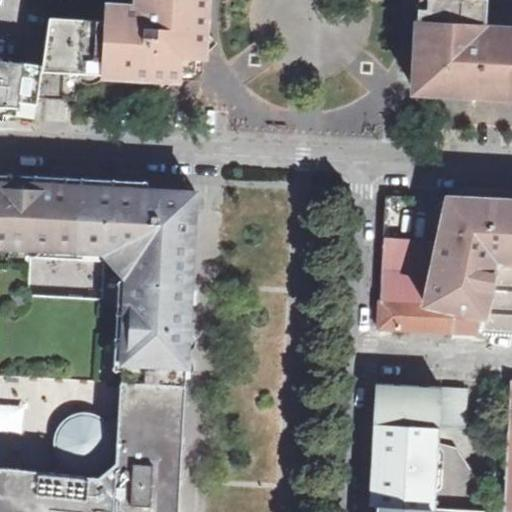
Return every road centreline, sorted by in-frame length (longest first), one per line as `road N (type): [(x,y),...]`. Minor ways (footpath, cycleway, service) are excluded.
road 1 (residential): [(0,144),(363,165)]
road 2 (residential): [(351,358),(363,165)]
road 3 (residential): [(351,358),(511,364)]
road 4 (residential): [(343,511),(351,358)]
road 5 (residential): [(363,165),(511,170)]
